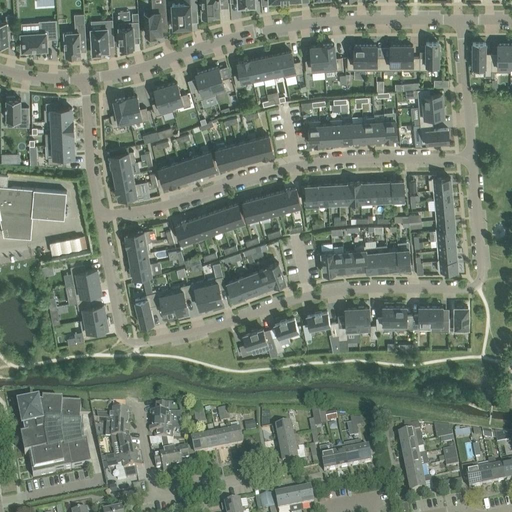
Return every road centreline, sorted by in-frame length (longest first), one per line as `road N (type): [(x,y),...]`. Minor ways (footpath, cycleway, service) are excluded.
road 1 (residential): [(99,215),(117,327),(141,344),(336,291),(476,284),(472,158)]
road 2 (residential): [(460,20),(340,20),(249,32),(87,81)]
road 3 (residential): [(472,158),(295,165),(164,206),(99,215)]
road 4 (residential): [(472,158),(460,20)]
road 5 (residential): [(87,81),(99,215)]
